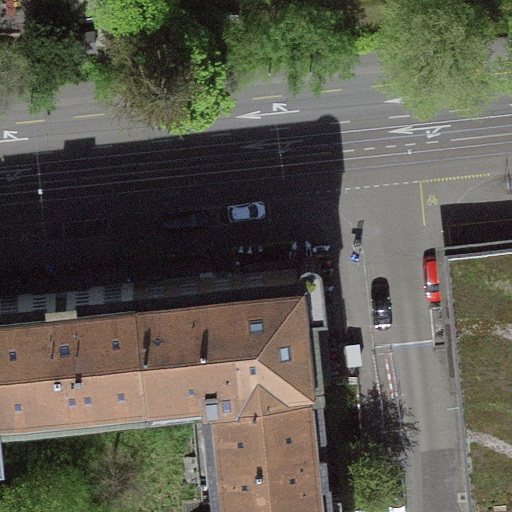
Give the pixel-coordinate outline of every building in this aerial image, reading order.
[(502,511),(511,511),(511,243),(444,251),(470,511),(502,511)] [(205,395),(323,382),(310,265),(216,275),(135,283),(147,402),(205,396),(205,395)] [(147,402),(135,283),(135,282),(62,290),(0,296),(0,417),(0,418),(147,402)] [(215,511),(331,511),(326,450),(320,385),(323,384),(323,382),(205,395),(205,396),(215,511)] [(4,457),(0,418),(0,417),(0,511),(27,511),(7,457),(4,457)]
